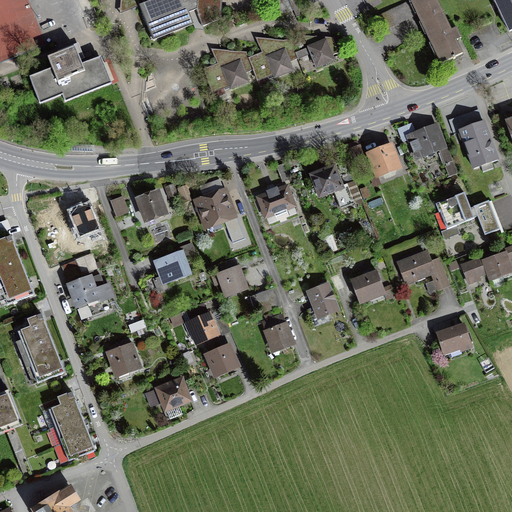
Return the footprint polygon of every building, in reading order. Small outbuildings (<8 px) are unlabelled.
[(143,0),(144,3),(139,5),(153,40),(193,24),(192,20),(199,18),(202,27),(220,20),(221,0),(143,0)] [(273,0),(280,15),(289,12),(284,0),(273,0)] [(455,57),(460,55),(453,42),(461,38),(456,28),(449,32),(433,0),(412,0),(418,13),(416,14),(421,22),(423,21),(428,33),(426,34),(431,43),(433,42),(438,54),(436,55),(440,64),(453,58),(453,59),(455,58),(455,57)] [(511,0),(497,0),(495,1),(500,10),(502,9),(507,21),(505,22),(510,31),(511,29),(511,0)] [(381,31),(414,15),(408,2),(374,18),(381,31)] [(339,52),(333,38),(321,43),(318,37),(304,36),(316,68),(334,61),(332,55),(339,52)] [(248,58),(253,70),(264,66),(267,74),(273,72),(275,78),(293,70),(289,62),(298,59),(291,41),(266,39),(268,44),(259,46),(262,52),(248,58)] [(112,83),(101,57),(82,64),(80,60),(84,58),(78,43),(58,51),(58,53),(47,58),(52,69),(29,78),(40,104),(62,95),(65,102),(112,83)] [(223,55),(215,58),(217,64),(203,69),(208,82),(219,77),(222,85),(228,83),(230,89),(248,82),(245,73),(253,70),(248,58),(246,52),(221,50),(223,55)] [(474,169),(498,160),(484,122),(460,130),(474,169)] [(447,148),(443,149),(439,139),(443,138),(440,130),(436,131),(435,129),(416,136),(411,125),(399,129),(403,141),(408,139),(415,157),(439,147),(448,170),(446,171),(449,177),(456,174),(447,148)] [(457,134),(444,140),(451,156),(464,150),(457,134)] [(364,157),(357,141),(346,146),(348,151),(350,150),(354,161),(364,157)] [(399,167),(390,146),(369,155),(377,176),(383,174),(385,177),(395,174),(393,170),(399,167)] [(320,196),(334,190),(341,209),(354,203),(347,184),(342,186),(342,185),(341,186),(337,177),(339,177),(341,179),(351,176),(345,160),(334,164),(335,167),(312,176),(320,196)] [(277,168),(283,182),(290,179),(285,165),(277,168)] [(165,185),(169,198),(176,195),(171,182),(165,185)] [(183,202),(191,199),(186,187),(179,190),(183,202)] [(259,198),(266,217),(274,214),(276,218),(287,213),(286,209),(294,206),(287,187),(278,191),(276,188),(267,192),(268,195),(259,198)] [(206,227),(234,217),(225,191),(196,201),(206,227)] [(146,221),(165,213),(158,193),(138,200),(146,221)] [(447,229),(477,217),(485,235),(500,229),(489,201),(470,209),(464,193),(437,204),(447,229)] [(131,213),(126,199),(113,204),(118,218),(131,213)] [(71,213),(80,237),(90,233),(93,239),(101,235),(89,206),(71,213)] [(34,294),(14,243),(0,248),(0,286),(7,305),(34,294)] [(167,283),(191,274),(185,258),(195,255),(191,245),(180,249),(181,251),(153,262),(160,278),(164,276),(167,283)] [(484,261),(488,272),(491,279),(502,275),(503,278),(511,275),(511,274),(506,259),(511,257),(511,247),(494,254),(495,257),(484,261)] [(426,284),(430,294),(449,286),(439,258),(431,261),(428,252),(398,263),(405,284),(431,274),(433,281),(426,284)] [(63,265),(66,272),(94,261),(91,254),(63,265)] [(488,272),(484,261),(483,258),(462,266),(469,283),(479,279),(478,276),(488,272)] [(94,261),(66,272),(68,279),(97,268),(94,262),(94,261)] [(226,295),(246,288),(239,268),(219,275),(226,295)] [(351,282),(359,302),(384,292),(387,300),(395,297),(390,285),(383,288),(377,272),(351,282)] [(100,274),(69,286),(77,306),(85,303),(88,305),(93,316),(113,309),(109,299),(113,298),(108,284),(104,285),(100,274)] [(338,311),(328,285),(307,293),(318,319),(338,311)] [(280,306),(274,289),(254,296),(261,313),(280,306)] [(292,342),(282,315),(279,316),(277,311),(261,318),(273,350),(292,342)] [(183,312),(172,315),(175,324),(186,321),(183,312)] [(209,315),(189,324),(197,342),(217,334),(209,315)] [(144,319),(131,324),(133,330),(146,325),(144,319)] [(65,372),(45,321),(18,332),(38,383),(65,372)] [(461,350),(471,347),(463,325),(437,334),(444,352),(460,347),(461,350)] [(210,356),(224,350),(218,336),(204,342),(205,345),(210,356)] [(117,375),(138,367),(129,341),(115,346),(117,351),(109,354),(117,375)] [(217,373),(235,365),(228,348),(224,350),(210,356),(209,356),(217,373)] [(165,410),(190,400),(181,379),(157,389),(165,410)] [(0,427),(21,419),(10,393),(0,397),(0,427)] [(95,451),(75,399),(49,410),(69,461),(95,451)] [(34,511),(69,511),(67,506),(77,500),(70,487),(33,510),(34,511)]
